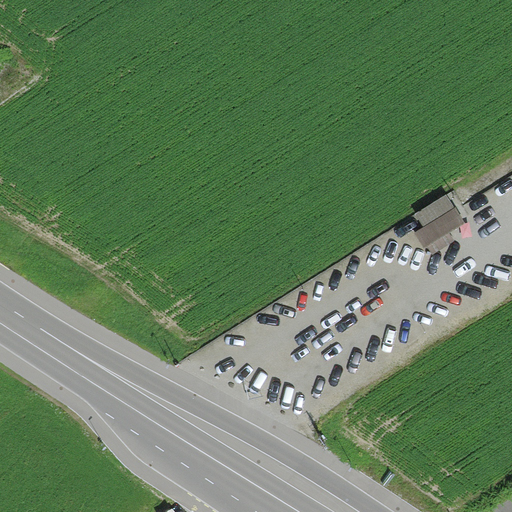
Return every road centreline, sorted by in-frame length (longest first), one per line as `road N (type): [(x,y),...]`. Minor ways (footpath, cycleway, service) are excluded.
road 1 (primary): [(375,511),(296,460),(101,377)]
road 2 (primary): [(101,377),(227,465)]
road 3 (primary): [(0,310),(101,377)]
